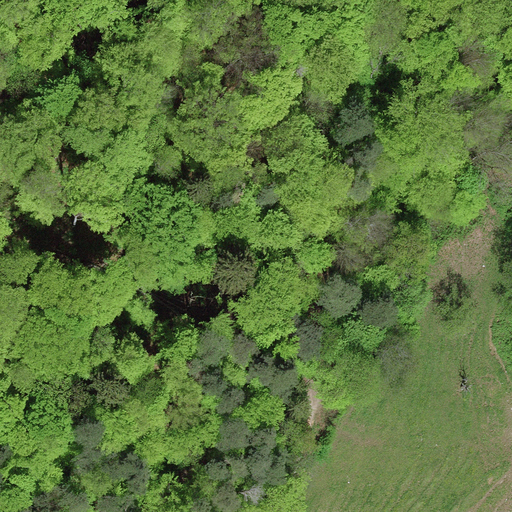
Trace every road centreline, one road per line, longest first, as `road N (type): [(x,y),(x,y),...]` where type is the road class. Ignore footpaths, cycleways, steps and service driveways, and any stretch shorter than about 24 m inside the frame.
road 1 (track): [(148,511),(248,416),(292,354),(316,350),(327,295),(326,170),(342,77),(369,0)]
road 2 (track): [(281,511),(319,371),(316,350)]
